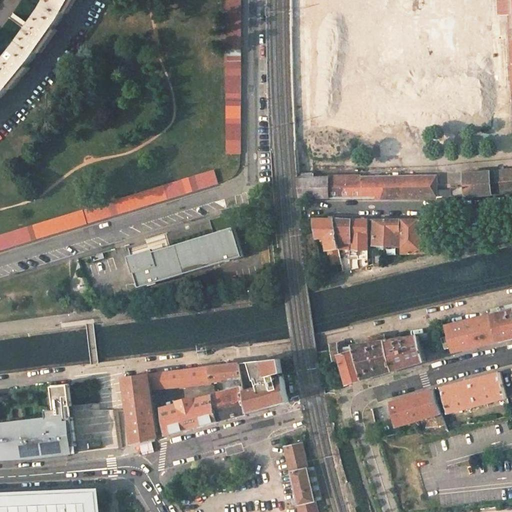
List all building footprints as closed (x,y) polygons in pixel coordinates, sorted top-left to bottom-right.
[(0,97),(4,93),(30,62),(55,28),(70,0),(46,0),(39,13),(27,30),(14,46),(0,63),(0,97)] [(226,0),(228,154),(242,154),(241,0),(226,0)] [(498,0),(499,12),(509,11),(507,0),(498,0)] [(310,152),(296,153),(298,178),(311,178),(310,152)] [(511,170),(463,175),(464,188),(450,189),(450,192),(436,193),(435,179),(311,178),(298,178),(298,186),(299,198),(391,199),(441,198),(480,195),(511,192),(511,170)] [(216,171),(0,235),(0,250),(219,184),(216,171)] [(312,218),(315,237),(323,235),(325,250),(326,250),(339,248),(340,248),(334,219),(312,218)] [(351,219),(334,219),(340,248),(351,246),(351,219)] [(355,250),(359,250),(360,261),(369,261),(369,220),(359,219),(351,219),(351,246),(351,252),(355,252),(355,250)] [(425,219),(404,220),(403,254),(427,251),(425,219)] [(375,220),(375,246),(400,246),(401,220),(385,220),(375,220)] [(244,257),(235,228),(177,246),(145,256),(132,260),(141,288),(244,257)] [(326,250),(329,264),(342,261),(339,248),(326,250)] [(383,253),(374,253),(374,265),(383,263),(383,253)] [(511,304),(491,310),(492,315),(499,342),(511,338),(511,304)] [(467,316),(447,320),(449,329),(455,352),(477,347),(499,342),(492,315),(468,321),(467,316)] [(342,359),(347,382),(348,385),(350,384),(362,380),(382,374),(395,371),(388,341),(386,335),(372,337),(373,343),(340,350),(339,346),(331,348),(333,354),(334,361),(342,359)] [(420,335),(388,341),(395,371),(411,365),(426,361),(422,340),(420,335)] [(281,360),(241,364),(243,377),(244,387),(248,414),(271,409),(289,404),(285,381),(277,383),(276,376),(284,374),(281,360)] [(226,379),(243,377),(241,364),(241,363),(211,367),(213,381),(226,379)] [(211,367),(165,372),(149,374),(152,396),(155,395),(154,387),(213,381),(211,367)] [(448,387),(449,413),(507,399),(501,373),(448,387)] [(152,396),(149,374),(125,377),(133,445),(147,441),(156,439),(152,404),(139,405),(138,397),(152,396)] [(284,374),(276,376),(277,383),(285,381),(284,374)] [(239,381),(241,388),(244,387),(243,377),(226,379),(228,391),(237,389),(236,381),(239,381)] [(228,391),(215,394),(219,422),(237,417),(248,414),(244,387),(241,388),(239,381),(236,381),(237,389),(228,391)] [(49,420),(0,425),(5,459),(29,458),(56,455),(79,452),(70,384),(54,386),(56,411),(48,412),(49,420)] [(418,394),(410,396),(392,402),(397,427),(413,422),(415,430),(424,428),(445,426),(439,410),(437,406),(433,390),(418,394)] [(219,422),(215,394),(198,398),(197,397),(182,401),(182,402),(165,406),(168,436),(194,429),(219,422)] [(152,404),(152,396),(138,397),(139,405),(152,404)] [(319,511),(303,443),(286,447),(301,511),(319,511)] [(0,511),(82,511),(82,504),(81,493),(40,497),(0,500),(0,511)]
